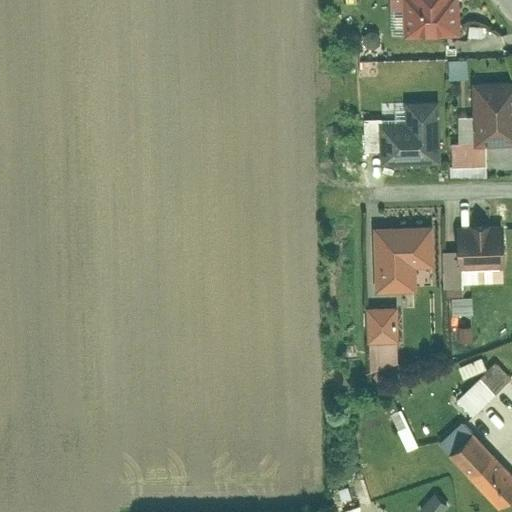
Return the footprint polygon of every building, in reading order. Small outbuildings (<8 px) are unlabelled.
[(407,0),(408,36),(464,35),(463,0),(407,0)] [(448,60),(448,78),(466,78),(466,60),(448,60)] [(477,139),(477,144),(488,144),(511,143),(511,79),(476,80),(477,139)] [(384,163),(445,161),(443,98),(409,99),(410,121),(383,122),(384,163)] [(489,166),(488,144),(477,144),(477,139),(455,140),(455,166),(489,166)] [(464,249),(464,266),(508,265),(508,223),(463,224),(464,249)] [(378,225),(379,290),(420,289),(419,264),(437,264),(436,224),(378,225)] [(464,266),(464,249),(445,249),(446,285),(465,285),(464,266)] [(371,338),(402,338),(402,305),(370,305),(371,338)] [(475,324),(462,324),(463,339),(475,339),(475,324)] [(481,358),(459,366),(463,377),(485,368),(481,358)] [(460,398),(476,414),(511,378),(511,372),(500,360),(460,398)] [(448,453),(471,430),(461,421),(438,443),(448,453)] [(452,453),(503,505),(511,496),(511,465),(477,429),(452,453)] [(422,508),(426,511),(447,511),(456,504),(441,489),(422,508)]
